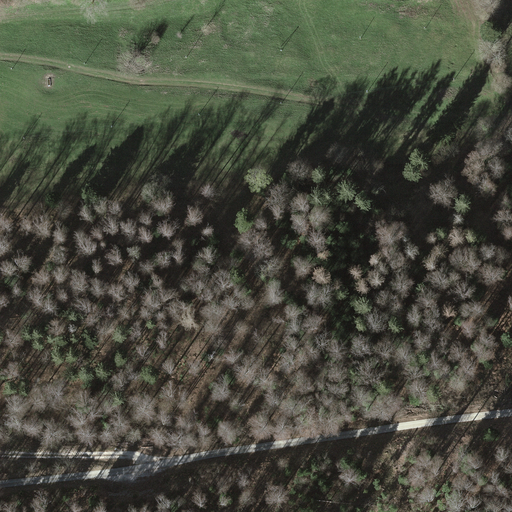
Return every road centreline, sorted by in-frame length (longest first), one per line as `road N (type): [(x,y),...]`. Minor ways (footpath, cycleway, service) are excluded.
road 1 (track): [(0,485),(511,411)]
road 2 (track): [(511,107),(379,112),(0,62)]
road 3 (track): [(0,453),(126,455),(155,464)]
road 4 (track): [(139,0),(0,20)]
